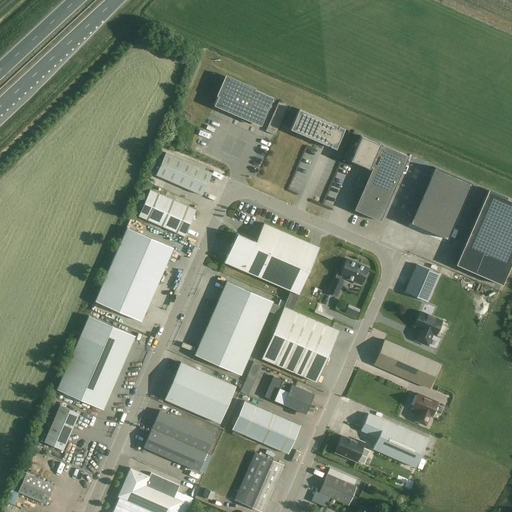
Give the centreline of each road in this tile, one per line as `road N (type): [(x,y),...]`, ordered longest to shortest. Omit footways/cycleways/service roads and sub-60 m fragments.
road 1 (unclassified): [(286,511),(388,267),(376,248),(250,192),(223,203),(88,511)]
road 2 (trunk): [(0,108),(116,0)]
